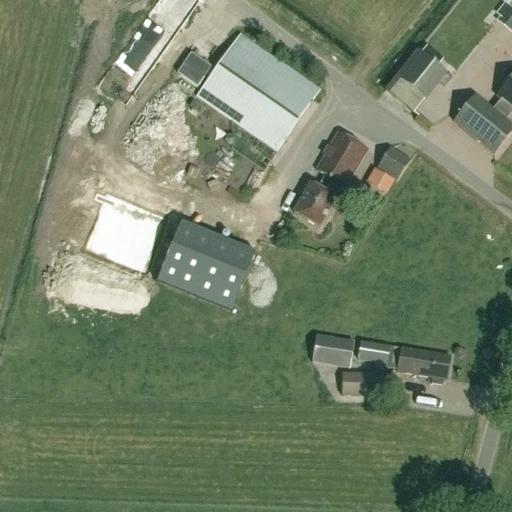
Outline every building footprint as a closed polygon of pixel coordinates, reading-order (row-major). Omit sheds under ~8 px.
[(511,6),(499,21),(511,32),(511,6)] [(276,154),(318,94),(239,38),(197,98),(276,154)] [(425,100),(446,73),(421,53),(400,79),(425,100)] [(502,100),(493,111),(474,97),(452,124),(493,157),(511,133),(511,127),(505,121),(511,112),(511,78),(497,97),(502,100)] [(346,188),(368,150),(337,133),(316,171),(325,176),(318,189),(311,185),(294,214),(320,229),(344,187),(346,188)] [(396,182),(410,162),(389,149),(376,169),(396,182)] [(394,181),(374,169),(366,184),(386,195),(394,181)] [(83,250),(233,304),(256,241),(92,182),(82,210),(80,209),(74,227),(89,233),(83,250)] [(349,371),(353,342),(316,337),(311,364),(349,371)] [(386,366),(389,349),(360,344),(357,361),(386,366)] [(449,359),(400,350),(396,374),(431,380),(430,385),(441,387),(442,382),(445,382),(449,359)] [(385,398),(385,376),(343,375),(342,398),(385,398)]
